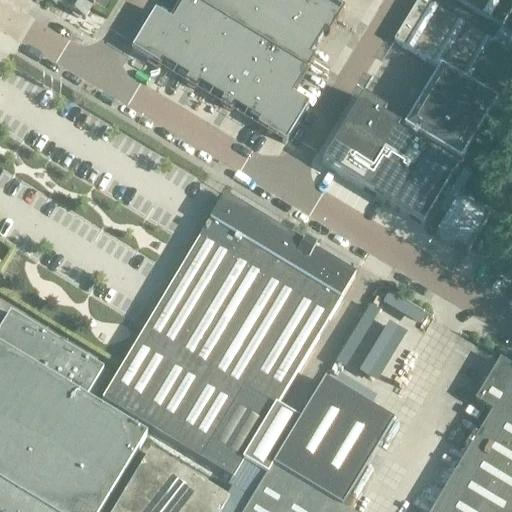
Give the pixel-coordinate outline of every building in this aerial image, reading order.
[(64,10),(69,13),(83,21),(96,0),(66,0),(61,8),(64,10)] [(154,15),(131,53),(159,71),(162,66),(187,82),(184,86),(196,93),(198,89),(222,103),(219,107),(231,114),(233,110),(259,125),(256,130),(284,147),(307,109),(291,99),(313,62),(308,60),(323,35),(328,38),(343,13),(338,10),(344,0),(185,0),(170,25),(154,15)] [(439,72),(496,106),(511,79),(511,49),(430,0),(421,0),(394,45),(439,72)] [(511,0),(452,0),(511,36),(511,0)] [(459,167),(462,162),(496,106),(439,72),(402,133),(459,167)] [(388,115),(363,100),(321,168),(421,228),(458,167),(384,123),(388,115)] [(459,167),(447,186),(455,191),(464,176),(463,175),(469,167),(462,162),(459,167)] [(458,199),(437,234),(469,253),(490,218),(458,199)] [(300,424),(299,425),(275,411),(354,281),(352,279),(352,281),(225,204),(226,203),(224,202),(101,404),(232,483),(242,466),(266,480),(300,424)] [(25,268),(92,305),(94,302),(121,317),(141,282),(123,271),(128,263),(121,259),(103,291),(33,252),(25,268)] [(0,511),(100,511),(145,438),(84,402),(102,371),(9,314),(0,328),(0,511)] [(300,424),(266,480),(246,511),(511,511),(511,373),(498,365),(474,405),(491,416),(432,511),(340,511),(392,428),(323,386),(300,424)] [(407,445),(397,468),(407,473),(417,449),(407,445)] [(148,457),(115,511),(223,511),(227,505),(148,457)]
